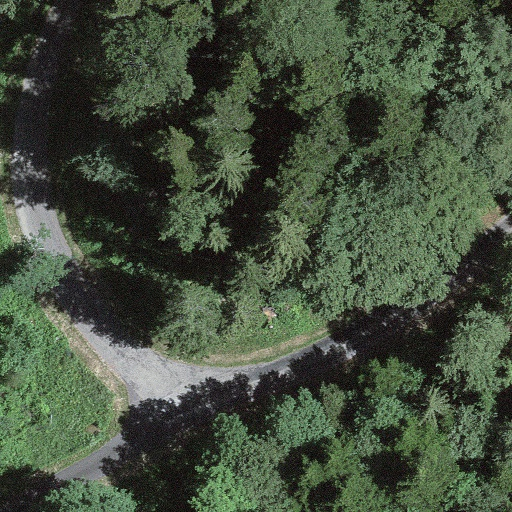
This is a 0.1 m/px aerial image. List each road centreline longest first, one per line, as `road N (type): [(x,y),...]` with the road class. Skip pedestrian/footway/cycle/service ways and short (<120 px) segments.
road 1 (track): [(17,511),(188,419),(348,346),(511,231)]
road 2 (track): [(75,0),(50,42),(35,110),(31,173),(42,228),(75,288),(188,419)]
